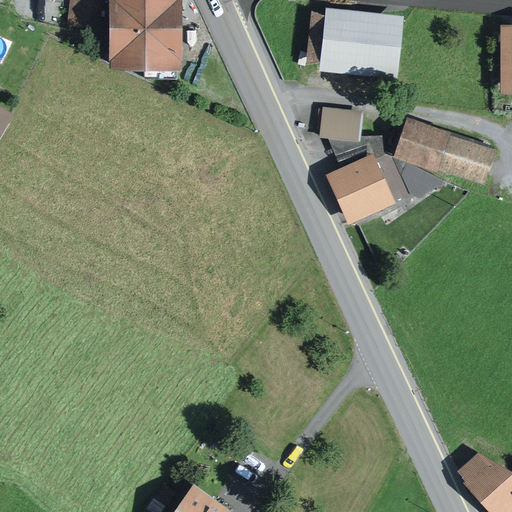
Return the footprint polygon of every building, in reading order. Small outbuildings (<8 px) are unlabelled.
[(96,26),(99,0),(71,0),(69,24),(96,26)] [(176,78),(175,0),(113,0),(114,65),(119,67),(144,67),(144,78),(176,78)] [(314,17),(310,59),(392,68),(396,26),(314,17)] [(326,110),(323,138),(355,141),(358,114),(326,110)] [(410,125),(400,153),(441,167),(451,139),(410,125)] [(482,181),(491,152),(451,139),(441,167),(482,181)] [(388,203),(385,197),(398,191),(383,159),(335,180),(353,219),(388,203)] [(462,472),(497,511),(511,511),(511,476),(477,458),(462,472)] [(164,485),(143,511),(160,511),(175,493),(164,485)] [(214,511),(192,496),(180,511),(214,511)]
